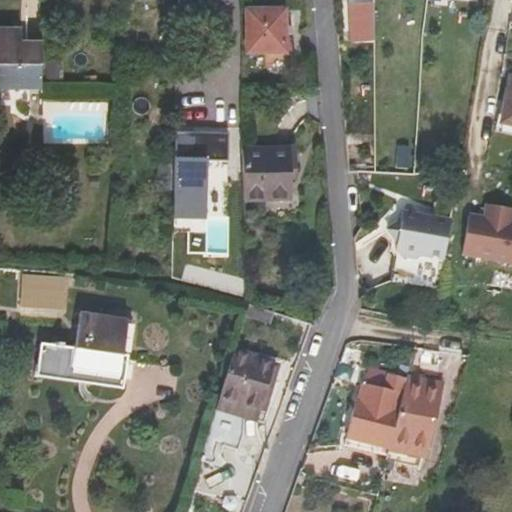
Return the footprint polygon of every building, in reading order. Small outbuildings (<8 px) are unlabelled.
[(225,13),(224,0),(178,0),(179,14),(225,13)] [(359,0),(360,28),(374,28),(374,22),(373,0),(359,0)] [(386,22),(385,0),(373,0),(374,22),(386,22)] [(285,52),(284,10),(247,11),(248,52),(285,52)] [(0,31),(0,85),(42,86),(42,46),(20,46),(20,32),(0,31)] [(435,87),(438,37),(422,37),(419,86),(435,87)] [(65,62),(47,62),(48,80),(66,80),(65,62)] [(511,77),(502,118),(511,120),(511,77)] [(174,159),(174,139),(160,139),(159,159),(174,159)] [(175,216),(190,216),(191,140),(176,139),(175,216)] [(230,145),(231,181),(243,181),(243,149),(243,144),(230,145)] [(244,200),(290,200),(290,181),(289,171),(296,171),(296,149),(243,149),(243,181),(244,200)] [(511,208),(487,204),(485,217),(470,215),(463,254),(511,263),(511,208)] [(421,256),(444,260),(451,221),(403,213),(402,221),(388,231),(398,244),(396,252),(399,253),(402,257),(417,260),(421,256)] [(65,279),(24,277),(23,308),(64,309),(65,279)] [(273,312),(247,303),(244,315),(270,323),(273,312)] [(125,382),(129,357),(123,356),(128,320),(81,313),(75,350),(42,345),(38,371),(80,377),(80,375),(123,381),(125,382)] [(260,411),(273,362),(234,350),(200,461),(211,463),(214,454),(221,455),(224,446),(239,449),(244,432),(241,413),(245,406),(260,411)] [(345,437),(388,448),(388,447),(405,379),(387,374),(367,369),(364,384),(362,384),(358,399),(355,410),(352,410),(345,437)] [(37,377),(120,391),(124,391),(125,382),(123,381),(80,375),(80,377),(38,371),(37,377)] [(423,458),(440,385),(406,377),(405,379),(388,447),(388,448),(388,450),(423,458)] [(388,450),(388,448),(345,437),(344,444),(386,455),(388,450)]
